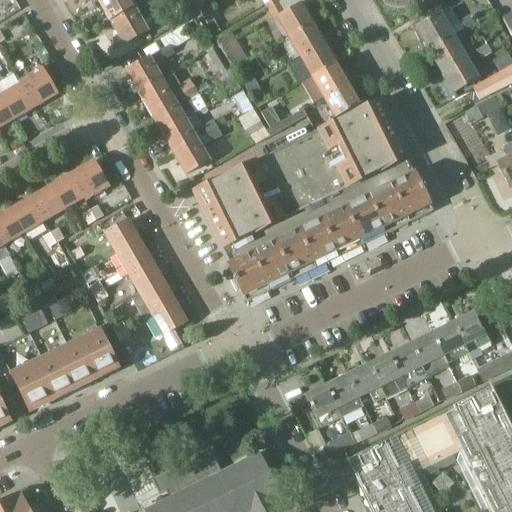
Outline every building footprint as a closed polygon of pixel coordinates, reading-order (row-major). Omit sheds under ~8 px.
[(135,8),(130,0),(100,0),(99,1),(111,21),(135,8)] [(156,0),(147,0),(144,2),(148,10),(159,4),(156,0)] [(220,0),(227,11),(236,6),(232,0),(220,0)] [(277,17),(289,37),(313,24),(301,3),(286,12),(280,2),(268,10),(274,20),(277,17)] [(135,8),(111,21),(125,45),(148,31),(135,8)] [(458,23),(449,28),(441,13),(416,27),(429,50),(453,35),(454,36),(461,32),(463,31),(458,23)] [(511,14),(503,20),(511,37),(511,14)] [(211,15),(204,19),(213,35),(220,31),(211,15)] [(470,16),(458,23),(463,31),(463,32),(475,25),(470,16)] [(289,37),(301,58),(325,44),(313,24),(289,37)] [(205,52),(215,46),(212,41),(206,31),(196,37),(205,52)] [(429,50),(441,72),(466,57),(471,55),(466,46),(468,44),(461,32),(454,36),(453,35),(429,50)] [(325,44),(301,58),(292,63),(297,71),(306,66),(313,78),(337,64),(325,44)] [(139,92),(162,78),(156,69),(166,64),(164,60),(174,54),(169,46),(150,58),(126,71),(139,92)] [(476,52),(480,60),(491,53),(487,46),(476,52)] [(219,54),(216,49),(207,54),(210,59),(219,54)] [(478,79),(466,57),(441,72),(453,93),(478,79)] [(313,78),(325,98),(348,84),(337,64),(313,78)] [(511,84),(511,66),(477,86),(484,99),(511,84)] [(43,68),(19,82),(35,108),(58,94),(43,68)] [(162,79),(162,78),(139,92),(151,113),(174,99),(194,88),(189,80),(178,86),(171,74),(162,79)] [(252,75),(241,81),(246,89),(256,83),(252,75)] [(13,89),(1,96),(15,120),(35,108),(19,82),(17,77),(9,82),(13,89)] [(233,78),(219,87),(226,98),(240,89),(233,78)] [(256,83),(246,89),(251,97),(261,91),(256,83)] [(348,84),(325,98),(337,119),(360,105),(348,84)] [(194,88),(174,99),(151,113),(163,133),(186,120),(179,109),(189,103),(188,102),(199,96),(194,88)] [(252,110),(242,93),(232,99),(242,116),(252,110)] [(1,96),(0,96),(0,128),(15,120),(1,96)] [(224,248),(232,263),(253,254),(276,242),(299,231),(322,219),(345,208),(368,197),(392,185),(412,175),(409,169),(411,168),(410,167),(408,168),(405,160),(409,158),(381,101),(316,132),(315,133),(315,132),(310,135),(305,137),(299,140),(294,142),(289,145),(283,148),(278,151),(272,153),(265,157),(257,161),(248,165),(245,159),(237,163),(240,169),(232,173),(223,177),(215,182),(206,186),(197,190),(194,192),(222,250),(224,248)] [(261,113),(270,129),(273,128),(279,124),(280,123),(271,107),(261,113)] [(477,107),(464,114),(471,126),(483,119),(477,107)] [(500,108),(487,116),(497,137),(511,130),(500,108)] [(303,110),(297,114),(301,120),(307,117),(303,110)] [(297,114),(291,117),(295,124),(301,120),(297,114)] [(285,121),(289,127),(295,124),(291,117),(285,121)] [(175,154),(198,141),(186,120),(163,133),(175,154)] [(203,127),(207,135),(218,129),(213,120),(202,126),(203,127)] [(279,124),(282,131),(289,127),(285,121),(280,123),(279,124)] [(260,122),(246,130),(255,145),(268,137),(260,122)] [(273,128),(276,134),(282,131),(279,124),(273,128)] [(306,126),(310,135),(315,132),(311,124),(306,126)] [(306,126),(300,129),(305,137),(310,135),(306,126)] [(270,129),(266,131),(270,138),(276,134),(273,128),(270,129)] [(222,136),(218,129),(207,135),(211,143),(222,136)] [(300,129),(295,131),(299,140),(305,137),(300,129)] [(295,131),(290,134),(294,142),(299,140),(295,131)] [(284,137),(289,145),(294,142),(290,134),(284,137)] [(284,137),(279,139),(283,148),(289,145),(284,137)] [(279,139),(274,142),(278,151),(283,148),(279,139)] [(210,161),(198,141),(175,154),(187,175),(210,161)] [(278,151),(274,142),(268,144),(272,153),(278,151)] [(511,187),(511,143),(505,147),(510,157),(497,163),(510,188),(511,187)] [(262,151),(254,155),(257,161),(265,157),(262,151)] [(248,165),(257,161),(254,155),(245,159),(248,165)] [(71,175),(84,199),(86,201),(110,187),(94,161),(71,175)] [(237,163),(229,167),(232,173),(240,169),(237,163)] [(220,171),(223,177),(232,173),(229,167),(220,171)] [(220,171),(212,176),(215,182),(223,177),(220,171)] [(412,175),(392,185),(410,222),(434,211),(415,174),(412,175)] [(51,187),(64,210),(84,199),(71,175),(51,187)] [(203,180),(206,186),(215,182),(212,176),(203,180)] [(194,184),(197,190),(206,186),(203,180),(194,184)] [(368,197),(387,234),(410,222),(392,185),(368,197)] [(31,198),(45,222),(64,210),(51,187),(31,198)] [(368,197),(345,208),(364,245),(387,234),(368,197)] [(11,210),(25,233),(45,222),(31,198),(11,210)] [(98,206),(91,210),(97,221),(104,216),(98,206)] [(322,219),(341,257),(364,245),(345,208),(322,219)] [(0,216),(0,237),(5,245),(25,233),(11,210),(0,216)] [(90,225),(97,221),(91,210),(84,215),(90,225)] [(322,219),(299,231),(317,268),(341,257),(322,219)] [(105,234),(117,255),(141,241),(128,220),(105,234)] [(50,234),(56,244),(64,239),(58,230),(50,234)] [(276,242),(294,279),(317,268),(299,231),(276,242)] [(48,249),(56,244),(50,234),(42,239),(48,249)] [(0,261),(11,255),(8,251),(5,245),(0,237),(0,261)] [(117,255),(129,275),(152,261),(141,241),(117,255)] [(276,242),(253,254),(271,291),(294,279),(276,242)] [(69,255),(74,263),(84,257),(79,249),(69,255)] [(228,265),(246,303),(271,291),(253,254),(232,263),(228,265)] [(129,275),(140,295),(164,281),(152,261),(129,275)] [(85,283),(97,276),(92,269),(81,275),(85,283)] [(118,275),(105,282),(108,287),(121,280),(118,275)] [(144,319),(152,315),(176,302),(164,281),(140,295),(133,299),(144,319)] [(99,282),(89,288),(93,295),(103,290),(99,282)] [(37,283),(29,287),(34,298),(42,294),(37,283)] [(34,298),(29,287),(21,291),(27,302),(34,298)] [(11,288),(3,293),(11,307),(19,303),(11,288)] [(103,290),(93,295),(97,303),(107,297),(103,290)] [(45,300),(48,307),(58,302),(54,295),(45,300)] [(58,302),(48,307),(52,314),(62,310),(61,308),(58,302)] [(187,322),(176,302),(152,315),(164,336),(187,322)] [(62,310),(52,314),(55,322),(65,317),(64,315),(62,310)] [(41,311),(32,316),(35,323),(45,318),(41,311)] [(454,324),(470,355),(491,345),(476,313),(454,324)] [(32,316),(22,320),(26,327),(35,323),(32,316)] [(35,323),(39,330),(48,325),(45,318),(35,323)] [(122,322),(112,328),(116,336),(126,330),(122,322)] [(26,327),(29,335),(39,330),(35,323),(26,327)] [(454,324),(433,334),(449,366),(470,355),(454,324)] [(98,328),(9,372),(29,412),(118,368),(98,328)] [(126,330),(116,336),(121,343),(131,337),(126,330)] [(433,334),(412,344),(423,367),(434,361),(438,371),(449,366),(433,334)] [(412,344),(391,355),(408,389),(428,379),(422,367),(423,367),(412,344)] [(511,352),(477,370),(483,382),(511,367),(511,352)] [(370,365),(385,396),(386,400),(408,389),(391,355),(370,365)] [(370,365),(349,375),(360,398),(370,393),(374,401),(385,396),(370,365)] [(349,375),(328,386),(344,418),(363,408),(359,398),(360,398),(349,375)] [(476,387),(470,376),(456,383),(461,394),(476,387)] [(456,383),(442,390),(447,401),(461,394),(456,383)] [(322,429),(344,418),(328,386),(306,397),(322,429)] [(511,511),(511,430),(491,389),(346,461),(370,511),(511,511)] [(429,397),(415,404),(420,414),(434,408),(429,397)] [(0,401),(0,426),(10,421),(0,401)] [(420,414),(415,404),(399,412),(404,422),(420,414)] [(387,419),(373,426),(378,435),(392,428),(387,419)] [(364,441),(378,435),(373,426),(360,432),(364,441)] [(351,434),(344,438),(329,444),(335,455),(356,445),(351,434)] [(280,511),(286,509),(259,454),(258,454),(259,456),(240,466),(241,468),(224,477),(211,451),(159,476),(172,502),(166,505),(165,503),(146,511),(280,511)] [(0,511),(28,511),(20,496),(19,497),(18,495),(7,501),(10,506),(0,510),(0,511)]
